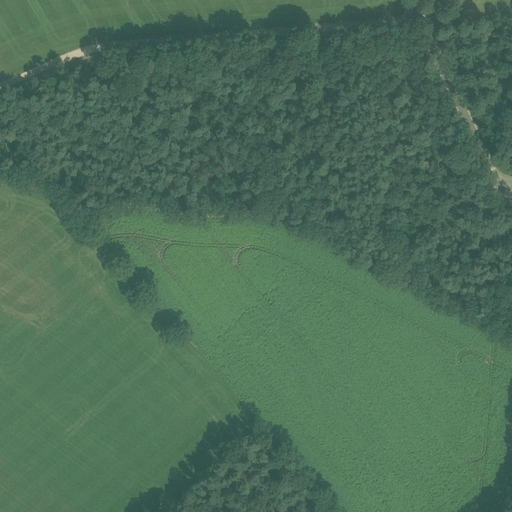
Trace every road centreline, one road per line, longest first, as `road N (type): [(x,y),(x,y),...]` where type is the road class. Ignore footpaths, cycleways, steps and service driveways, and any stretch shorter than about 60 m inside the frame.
road 1 (track): [(417,17),(89,50),(0,83)]
road 2 (tertiary): [(499,192),(409,0)]
